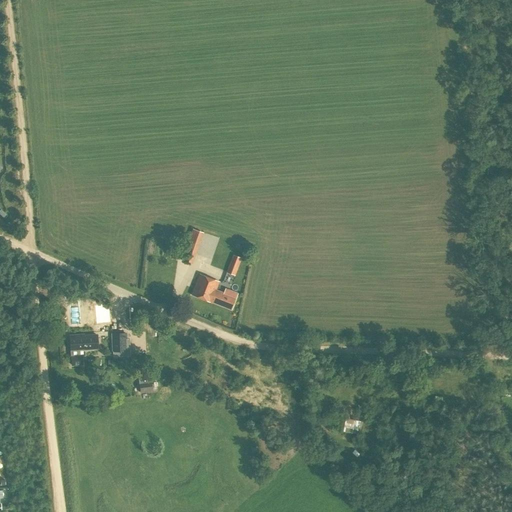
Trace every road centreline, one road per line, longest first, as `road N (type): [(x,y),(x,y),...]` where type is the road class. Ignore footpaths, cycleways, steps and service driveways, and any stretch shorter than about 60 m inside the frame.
road 1 (track): [(511,351),(239,339),(29,251)]
road 2 (track): [(55,511),(29,251)]
road 3 (track): [(7,0),(29,251)]
